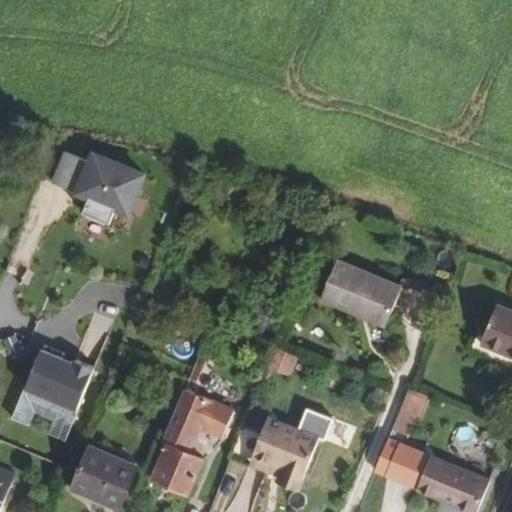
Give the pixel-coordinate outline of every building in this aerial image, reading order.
[(152,170),(92,148),(88,159),(65,151),(54,183),(77,190),(75,195),(91,199),(85,213),(110,223),(116,208),(132,216),(152,170)] [(322,299),(359,315),(361,309),(388,320),(403,286),(338,259),(322,299)] [(481,343),(511,355),(511,310),(497,305),(481,343)] [(386,326),(388,320),(361,309),(359,315),(386,326)] [(98,368),(43,345),(13,419),(67,443),(98,368)] [(295,353),(276,347),(268,366),(288,373),(295,353)] [(428,396),(409,388),(393,428),(406,434),(412,420),(418,423),(428,396)] [(167,444),(152,479),(188,494),(203,459),(189,453),(199,428),(222,437),(234,410),(184,389),(162,442),(167,444)] [(300,430),(269,417),(253,457),(284,469),(280,476),(278,481),(299,489),(318,443),(298,435),(300,430)] [(393,428),(388,441),(401,446),(406,434),(393,428)] [(300,430),(298,435),(318,443),(320,438),(300,430)] [(91,446),(73,488),(121,508),(138,466),(91,446)] [(418,489),(471,511),(477,511),(491,480),(432,455),(418,489)] [(280,476),(284,469),(253,457),(250,464),(280,476)] [(0,511),(14,477),(16,471),(4,466),(2,472),(0,471),(0,511)]
